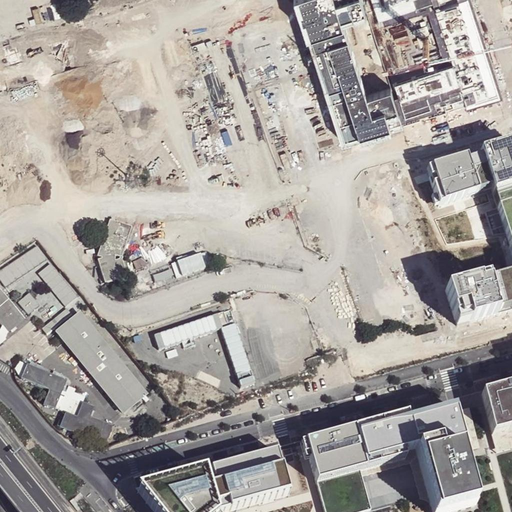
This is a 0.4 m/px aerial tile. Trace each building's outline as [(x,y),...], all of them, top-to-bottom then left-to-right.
[(286,0),(312,79),(333,145),(402,125),(390,88),(365,96),(340,14),(365,6),(362,0),(286,0)] [(467,0),(372,0),(378,18),(433,2),(452,64),(389,83),(390,88),(402,125),(474,103),(498,96),(467,0)] [(130,84),(167,73),(158,45),(122,56),(130,84)] [(158,82),(128,90),(138,125),(187,112),(179,81),(159,86),(158,82)] [(96,138),(100,151),(122,145),(118,131),(96,138)] [(439,168),(428,172),(439,211),(489,196),(511,265),(443,282),(456,327),(511,311),(511,145),(502,149),(468,159),(439,168)] [(187,209),(215,196),(209,183),(181,196),(187,209)] [(370,290),(296,312),(268,219),(233,230),(279,372),(431,333),(394,204),(341,219),(349,249),(358,247),(370,290)] [(422,207),(440,252),(444,250),(427,205),(422,207)] [(0,326),(8,337),(33,318),(47,336),(71,316),(65,308),(79,297),(36,242),(39,239),(28,224),(0,245),(0,221),(5,218),(0,218),(0,326)] [(96,257),(103,285),(126,279),(121,261),(132,229),(108,221),(96,257)] [(167,277),(220,263),(218,255),(238,250),(230,221),(156,241),(167,277)] [(56,331),(120,419),(147,400),(83,311),(56,331)] [(175,342),(189,384),(230,370),(216,328),(175,342)] [(20,381),(48,390),(42,407),(62,414),(57,429),(83,437),(84,434),(108,441),(113,427),(90,419),(94,408),(62,397),(67,380),(25,366),(20,381)] [(511,387),(469,400),(481,444),(511,434),(511,387)] [(283,453),(299,511),(354,511),(425,493),(430,511),(481,511),(451,405),(283,453)] [(142,494),(134,496),(138,500),(147,511),(227,511),(268,502),(257,461),(237,466),(142,494)]
